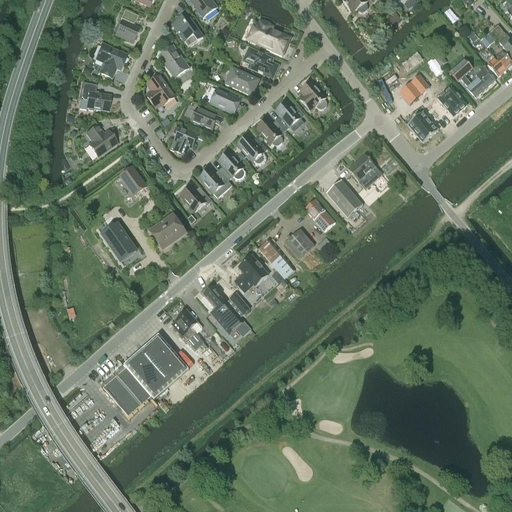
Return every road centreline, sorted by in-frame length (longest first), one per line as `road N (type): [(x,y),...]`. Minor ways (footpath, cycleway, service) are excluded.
road 1 (unclassified): [(0,444),(377,118)]
road 2 (residential): [(291,76),(192,173),(174,170),(139,124),(133,102),(176,0)]
road 3 (secondary): [(118,511),(38,395),(0,279)]
road 4 (secondary): [(0,150),(45,0)]
road 5 (unclassified): [(511,285),(415,167)]
road 6 (unclassified): [(415,167),(511,88)]
